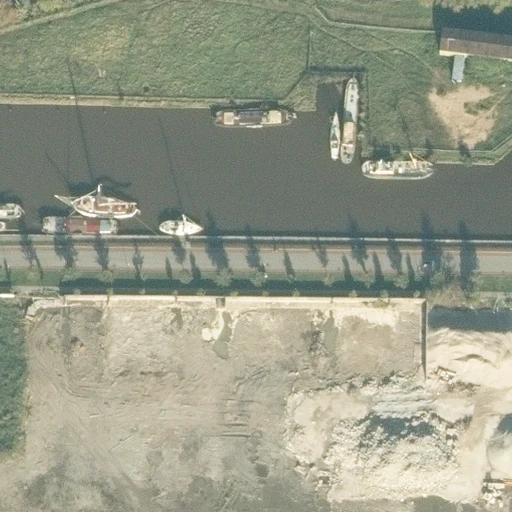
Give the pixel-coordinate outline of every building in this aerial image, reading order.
[(511,65),(511,42),(442,34),(439,56),(511,65)] [(0,301),(0,337),(22,337),(22,302),(0,301)] [(22,302),(22,337),(48,338),(48,302),(22,302)] [(511,315),(445,316),(445,401),(486,400),(486,378),(511,377),(511,315)] [(10,370),(10,378),(22,378),(22,370),(10,370)] [(11,388),(11,411),(47,411),(47,388),(11,388)] [(11,411),(11,432),(46,433),(47,411),(11,411)] [(11,432),(11,454),(47,454),(46,433),(11,432)] [(11,454),(10,475),(46,476),(47,454),(11,454)] [(10,475),(10,497),(46,497),(46,476),(10,475)] [(45,511),(46,497),(10,497),(10,511),(45,511)]
